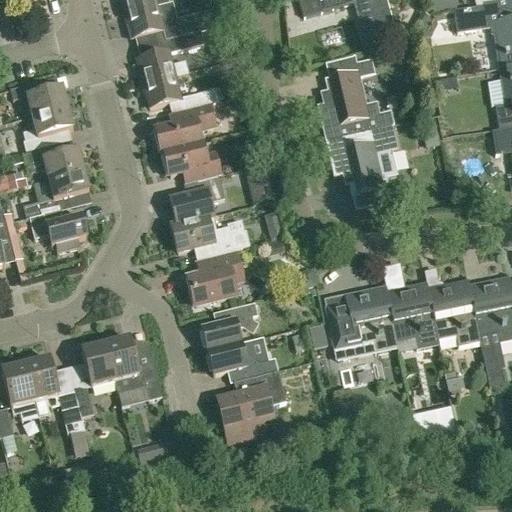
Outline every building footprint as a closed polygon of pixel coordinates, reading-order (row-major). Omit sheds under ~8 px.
[(25,0),(2,0),(5,9),(26,4),(25,0)] [(170,7),(172,7),(172,6),(169,6),(167,0),(120,0),(125,18),(170,7)] [(297,0),(304,22),(323,17),(322,16),(354,7),(358,20),(371,16),(366,0),(297,0)] [(366,0),(371,16),(377,36),(395,31),(385,0),(366,0)] [(472,0),(475,11),(483,10),(482,8),(493,6),(491,0),(472,0)] [(444,14),(441,2),(430,5),(433,17),(444,14)] [(489,33),(491,39),(493,39),(498,74),(511,71),(511,3),(493,6),(482,8),(483,10),(475,11),(453,15),(457,37),(489,33)] [(174,44),(200,37),(211,34),(206,15),(176,22),(172,7),(170,7),(125,18),(132,43),(162,35),(165,45),(165,46),(174,44)] [(204,49),(200,37),(174,44),(177,56),(204,49)] [(184,66),(171,69),(168,58),(168,56),(140,63),(137,64),(143,88),(174,80),(187,77),(184,66)] [(326,95),(320,97),(322,109),(316,110),(324,146),(360,137),(392,130),(393,130),(390,116),(379,118),(376,106),(366,109),(360,82),(374,79),(371,64),(356,68),(354,61),(325,68),(328,82),(323,83),(326,95)] [(511,121),(511,132),(492,135),(492,136),(511,132),(511,71),(498,74),(505,122),(511,121)] [(174,80),(143,88),(149,113),(169,108),(180,105),(180,103),(174,80)] [(37,98),(34,88),(9,94),(12,105),(26,102),(31,122),(67,113),(62,92),(37,98)] [(218,107),(215,95),(215,94),(188,101),(191,113),(208,109),(218,107)] [(167,119),(170,131),(155,135),(161,158),(161,159),(163,158),(163,157),(201,148),(198,137),(214,133),(210,116),(208,109),(191,113),(182,115),(171,118),(167,119)] [(34,134),(22,137),(24,146),(23,146),(25,157),(50,151),(47,140),(72,134),(67,113),(31,122),(34,134)] [(360,137),(324,146),(332,182),(342,180),(344,189),(348,189),(351,202),(385,194),(377,158),(397,154),(392,130),(360,137)] [(435,131),(421,134),(426,153),(439,149),(435,131)] [(511,132),(492,136),(495,159),(510,157),(511,167),(511,132)] [(453,142),(443,144),(445,160),(455,158),(453,142)] [(200,185),(218,181),(220,180),(214,156),(203,159),(201,148),(163,157),(163,158),(169,180),(181,178),(184,189),(200,185)] [(25,157),(31,178),(44,174),(47,185),(83,176),(77,155),(53,161),(50,151),(25,157)] [(272,204),(264,173),(261,174),(245,178),(253,209),(272,204)] [(88,197),(83,176),(47,185),(52,205),(38,209),(41,220),(53,217),(66,214),(63,203),(88,197)] [(0,195),(16,191),(15,186),(13,178),(0,181),(0,195)] [(200,185),(203,197),(171,205),(176,229),(170,231),(171,231),(212,221),(209,208),(224,204),(218,181),(200,185)] [(41,220),(29,223),(34,244),(48,240),(50,251),(55,250),(57,257),(78,252),(76,245),(86,242),(81,221),(56,227),(53,217),(41,220)] [(0,271),(4,271),(0,253),(0,245),(9,243),(3,219),(0,219),(0,271)] [(207,261),(250,251),(246,235),(230,239),(228,232),(210,236),(207,223),(212,222),(212,221),(171,231),(177,257),(204,250),(207,261)] [(270,245),(283,241),(279,227),(272,230),(267,236),(270,245)] [(213,265),(215,276),(188,283),(195,310),(234,300),(231,287),(242,284),(236,259),(213,265)] [(479,347),(487,384),(502,380),(501,373),(504,373),(499,348),(511,345),(511,299),(510,288),(511,288),(509,279),(506,280),(507,283),(470,291),(469,292),(480,347),(479,347)] [(428,295),(427,295),(438,345),(439,345),(457,341),(459,352),(479,347),(480,347),(469,292),(470,291),(468,281),(465,282),(466,287),(428,295)] [(396,347),(398,347),(414,343),(417,354),(440,349),(439,345),(438,345),(427,295),(428,295),(426,285),(424,285),(425,289),(387,298),(386,298),(396,347)] [(383,293),(322,306),(333,357),(357,351),(373,348),(375,358),(399,353),(398,347),(396,347),(386,298),(387,298),(385,288),(383,289),(383,293)] [(207,357),(240,348),(246,347),(246,345),(240,347),(236,333),(241,332),(242,332),(248,323),(257,320),(254,307),(244,310),(230,314),(212,318),(215,330),(201,333),(207,357)] [(154,376),(138,380),(128,342),(105,348),(114,386),(117,397),(145,390),(149,405),(161,402),(154,376)] [(245,372),(248,384),(262,380),(277,376),(274,363),(252,368),(246,347),(240,348),(207,357),(213,380),(245,372)] [(114,386),(105,348),(81,354),(90,392),(114,386)] [(81,422),(79,417),(74,396),(62,399),(58,400),(48,362),(24,369),(38,422),(39,422),(35,406),(45,404),(47,410),(50,412),(60,409),(67,439),(84,435),(81,422)] [(10,412),(11,412),(12,419),(19,418),(21,426),(38,422),(24,369),(0,375),(10,412)] [(248,384),(233,387),(236,401),(219,405),(230,446),(262,438),(258,426),(269,423),(266,412),(285,407),(277,376),(262,380),(248,384)] [(487,384),(489,394),(506,390),(503,380),(502,380),(487,384)] [(463,393),(461,383),(446,387),(448,396),(463,393)] [(74,396),(79,417),(81,422),(93,419),(86,393),(74,396)] [(6,413),(0,414),(0,440),(1,443),(13,440),(6,413)] [(435,437),(431,416),(412,420),(415,435),(435,437)] [(64,479),(63,473),(62,471),(51,473),(52,482),(64,479)]
